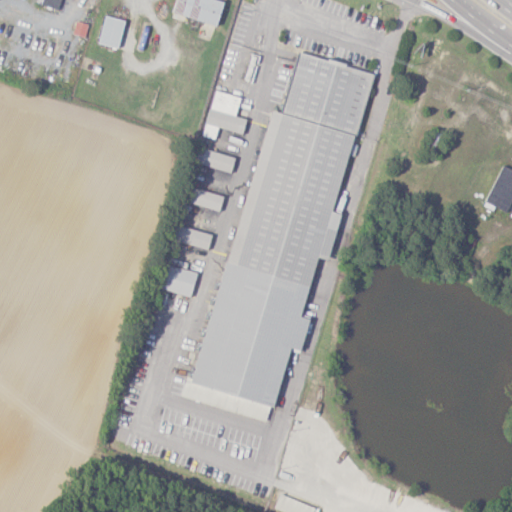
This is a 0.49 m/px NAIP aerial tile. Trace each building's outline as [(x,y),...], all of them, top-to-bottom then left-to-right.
[(61,0),(40,0),(39,5),(58,11),(61,0)] [(174,0),(171,14),(215,27),(222,2),(214,0),(174,0)] [(118,49),(123,20),(102,17),(98,45),(118,49)] [(268,421),(287,348),(299,351),(308,318),(300,316),(315,256),(327,259),(339,212),(332,210),(346,155),(354,157),(357,146),(353,145),(372,73),(296,54),(280,115),(264,111),(194,383),(184,380),(179,398),(268,421)] [(241,135),(245,119),(235,117),(240,97),(214,91),(203,137),(214,139),(217,128),(241,135)] [(230,174),(234,158),(198,148),(194,163),(230,174)] [(484,200),(506,211),(511,198),(511,169),(502,165),(484,200)] [(223,196),(188,186),(184,201),(219,211),(223,196)] [(172,241),(208,248),(211,232),(175,226),(172,241)] [(189,297),(196,272),(166,262),(158,287),(189,297)] [(283,511),(302,511),(303,510),(307,511),(312,511),(315,506),(277,495),(273,509),(283,511)]
